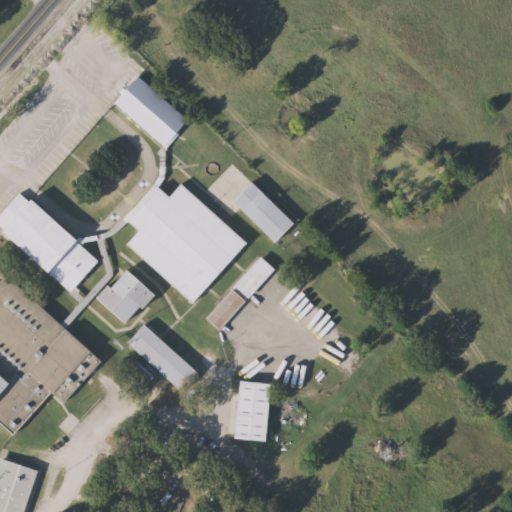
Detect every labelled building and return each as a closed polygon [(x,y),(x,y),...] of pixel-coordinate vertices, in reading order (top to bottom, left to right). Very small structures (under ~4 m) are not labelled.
[(140,75),(192,118),(168,146),(117,103),(140,75)] [(298,222),(277,243),(235,201),(256,180),(298,222)] [(129,244),(141,230),(131,221),(162,186),(173,196),(185,183),(251,241),(197,303),(129,244)] [(85,302),(0,228),(0,218),(22,194),(31,202),(34,198),(104,258),(78,289),(81,292),(85,286),(93,293),(85,302)] [(278,268),(251,298),(237,286),(264,256),(278,268)] [(159,293),(129,323),(102,297),(132,266),(159,293)] [(106,358),(69,402),(54,390),(17,434),(0,420),(0,282),(7,274),(106,358)] [(221,330),(208,318),(235,288),(248,301),(221,330)] [(202,371),(185,391),(129,343),(146,323),(202,371)] [(270,441),(238,438),(243,379),(275,382),(270,441)] [(0,511),(0,457),(40,468),(27,511),(0,511)]
